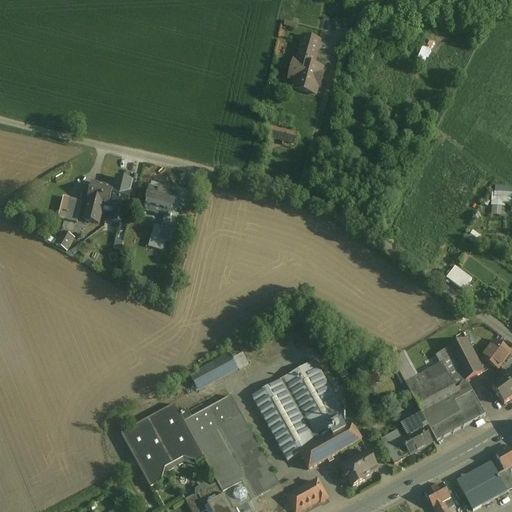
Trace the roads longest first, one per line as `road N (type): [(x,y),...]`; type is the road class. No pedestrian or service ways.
road 1 (unclassified): [(511,337),(319,203),(0,121)]
road 2 (secondary): [(511,426),(353,511)]
